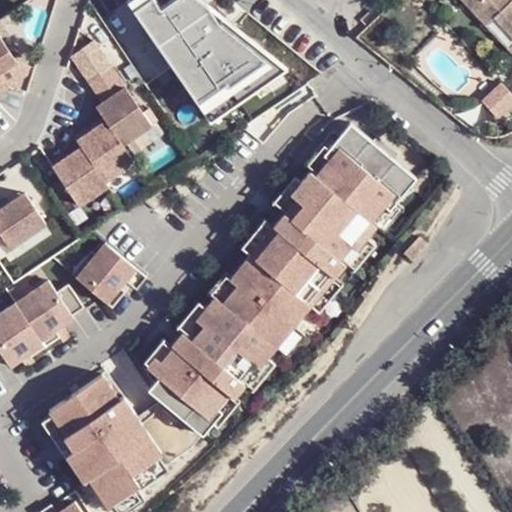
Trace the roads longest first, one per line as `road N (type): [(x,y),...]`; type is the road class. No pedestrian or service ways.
road 1 (secondary): [(511,239),(244,511)]
road 2 (residential): [(284,0),(511,190)]
